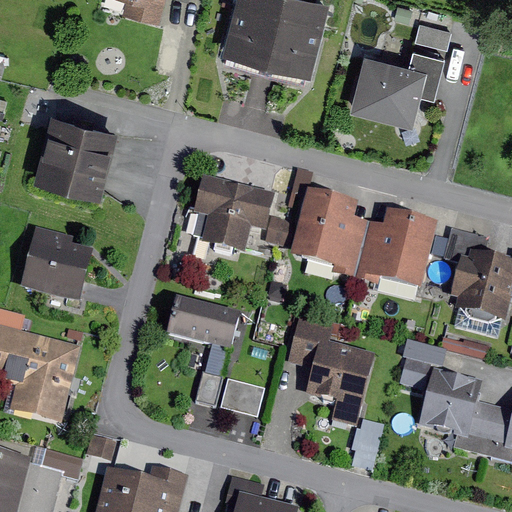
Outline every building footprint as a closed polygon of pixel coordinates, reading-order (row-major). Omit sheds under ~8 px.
[(169,0),(109,0),(109,2),(166,15),(169,0)] [(331,0),(243,0),(234,43),(318,62),(331,0)] [(417,37),(449,44),(454,23),(422,16),(417,37)] [(370,50),(356,107),(416,121),(429,64),(370,50)] [(121,121),(62,108),(47,170),(107,184),(121,121)] [(277,194),(212,179),(200,228),(266,243),(277,194)] [(444,224),(394,211),(391,225),(358,217),(361,203),(316,192),(301,250),(430,282),(444,224)] [(96,243),(45,231),(32,286),(84,298),(96,243)] [(511,259),(477,252),(465,304),(511,315),(511,259)] [(247,311),(189,297),(179,340),(237,353),(247,311)] [(65,416),(80,343),(0,326),(0,376),(24,381),(19,406),(65,416)] [(413,339),(408,364),(431,369),(436,343),(413,339)] [(385,355),(327,342),(314,396),(373,409),(385,355)] [(230,373),(223,403),(261,412),(268,381),(230,373)] [(511,392),(443,377),(431,429),(511,447),(511,392)] [(353,463),(377,468),(387,419),(363,414),(353,463)] [(115,454),(120,438),(96,431),(92,448),(115,454)] [(26,511),(36,454),(0,447),(0,511),(26,511)] [(174,511),(179,481),(114,471),(107,511),(174,511)] [(306,511),(307,507),(252,494),(247,511),(306,511)]
